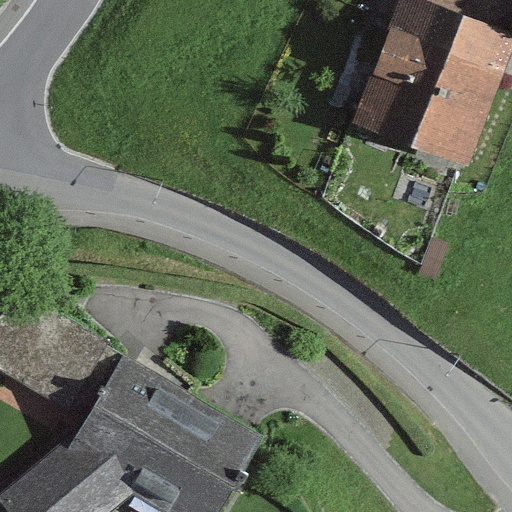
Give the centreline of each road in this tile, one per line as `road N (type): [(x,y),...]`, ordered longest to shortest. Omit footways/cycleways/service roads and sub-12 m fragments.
road 1 (residential): [(0,185),(131,200),(228,231),(328,283),(432,370),(511,455)]
road 2 (residential): [(0,97),(74,0)]
